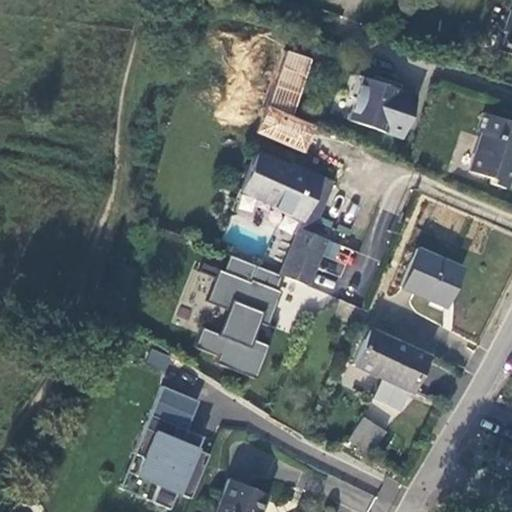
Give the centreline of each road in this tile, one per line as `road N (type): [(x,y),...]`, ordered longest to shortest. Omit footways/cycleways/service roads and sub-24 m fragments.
road 1 (track): [(0,454),(51,375),(114,196),(127,79),(152,0)]
road 2 (residential): [(432,476),(511,338)]
road 3 (track): [(77,297),(94,320),(168,354),(170,375)]
